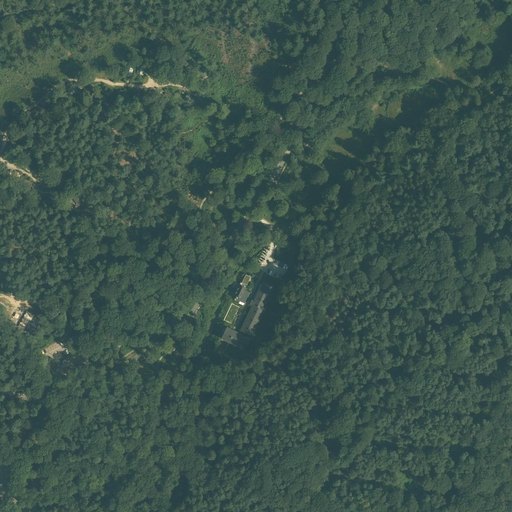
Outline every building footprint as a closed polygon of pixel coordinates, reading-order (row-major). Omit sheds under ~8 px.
[(66,95),(77,91),(75,85),(64,89),(66,95)] [(188,93),(183,98),(191,105),(196,100),(188,93)] [(50,177),(44,182),(50,189),(56,184),(50,177)] [(22,185),(31,188),(33,182),(25,179),(22,185)] [(65,195),(67,190),(59,186),(57,192),(65,195)] [(74,198),(80,205),(85,202),(79,194),(74,198)] [(48,195),(46,201),(54,204),(56,198),(48,195)] [(100,220),(106,214),(101,210),(95,216),(100,220)] [(246,274),(242,282),(247,285),(250,277),(246,274)] [(246,320),(243,324),(241,328),(250,333),(252,329),(255,325),(257,321),(259,317),(261,313),(263,309),(264,310),(265,306),(263,304),(265,300),(267,296),(269,292),(272,288),(271,288),(271,287),(265,283),(264,284),(263,284),(261,288),(259,292),(257,296),(254,300),(252,299),(250,302),(254,304),(252,308),(250,312),(248,316),(246,320)] [(234,294),(236,295),(237,295),(236,298),(244,302),(246,298),(248,295),(247,294),(248,292),(244,290),(245,287),(240,284),(239,284),(234,294)] [(26,329),(28,330),(34,319),(32,318),(31,320),(29,319),(23,330),(25,332),(26,329)] [(234,332),(233,331),(228,329),(227,330),(226,329),(223,335),(224,336),(223,337),(228,339),(230,341),(231,341),(235,343),(239,345),(243,348),(248,339),(244,337),(239,335),(237,333),(235,333),(234,332)]
